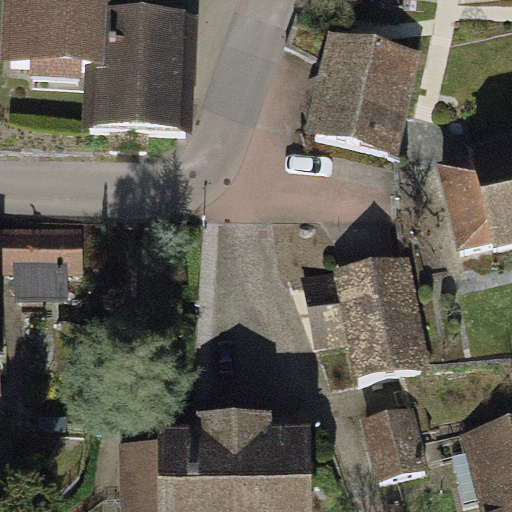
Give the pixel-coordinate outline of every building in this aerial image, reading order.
[(142,0),(6,0),(4,78),(34,79),(34,89),(88,91),(87,148),(199,152),(204,25),(142,23),(142,0)] [(425,59),(332,40),(310,150),(403,169),(425,59)] [(474,167),(439,176),(461,267),(496,259),(498,267),(511,263),(511,153),(473,163),(474,167)] [(83,231),(1,235),(3,283),(15,282),(17,308),(71,306),(70,279),(85,278),(83,231)] [(412,262),(335,278),(334,274),(301,281),(318,357),(351,350),(361,398),(437,381),(412,262)] [(417,416),(364,429),(380,495),(433,481),(417,416)] [(511,511),(511,426),(462,439),(480,511),(511,511)] [(318,511),(317,444),(277,445),(277,430),(201,432),(202,446),(163,447),(163,452),(123,452),(124,511),(318,511)]
